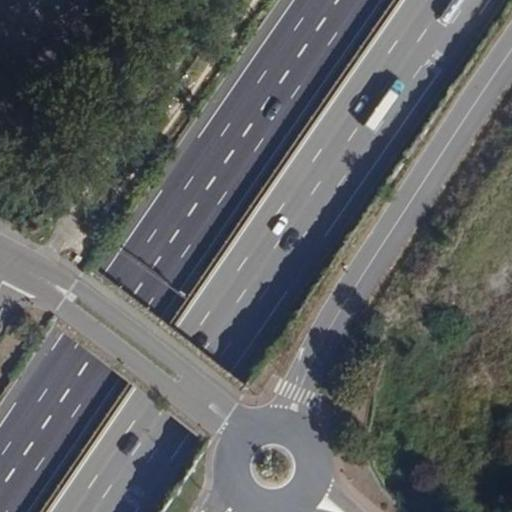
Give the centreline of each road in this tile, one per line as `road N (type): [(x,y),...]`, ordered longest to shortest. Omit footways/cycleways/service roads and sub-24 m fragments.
road 1 (motorway): [(95,511),(448,0)]
road 2 (motorway): [(339,0),(0,491)]
road 3 (residential): [(511,58),(313,348),(297,391)]
road 4 (tertiary): [(260,426),(65,281),(10,260)]
road 5 (tertiary): [(10,260),(218,427),(231,458)]
